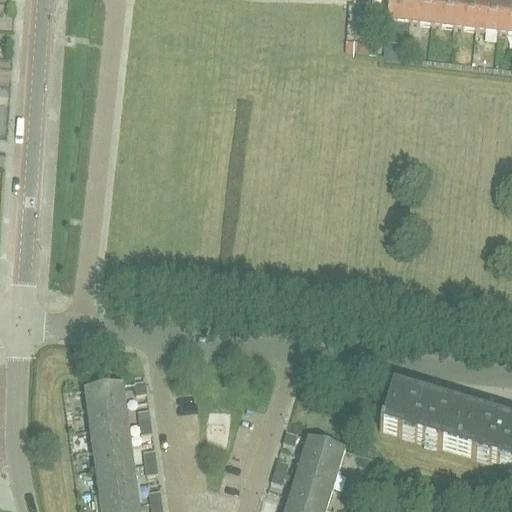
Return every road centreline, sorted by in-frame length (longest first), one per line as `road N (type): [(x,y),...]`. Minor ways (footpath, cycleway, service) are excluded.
road 1 (residential): [(511,375),(79,333)]
road 2 (residential): [(79,333),(114,0)]
road 3 (unclassified): [(19,325),(44,0)]
road 4 (unclassified): [(28,511),(15,444),(19,325)]
